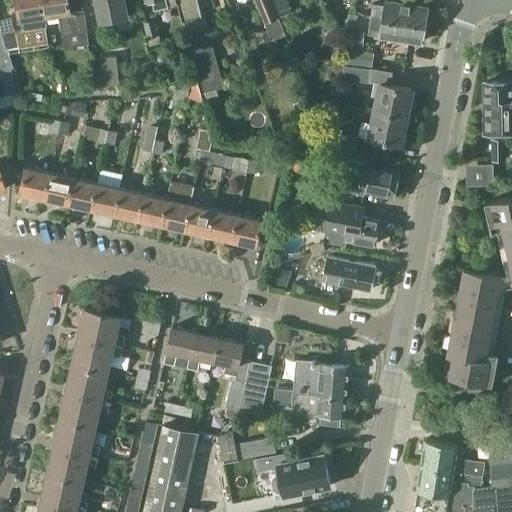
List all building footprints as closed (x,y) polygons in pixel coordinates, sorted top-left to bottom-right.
[(45,16),(42,0),(18,0),(21,17),(22,17),(24,30),(47,27),(45,16)] [(68,0),(42,0),(45,16),(60,14),(65,47),(89,44),(84,9),(70,11),(68,0)] [(96,0),(101,21),(127,16),(124,0),(96,0)] [(169,6),(167,0),(145,0),(146,1),(150,0),(153,0),(156,9),(169,6)] [(277,18),(270,0),(256,0),(272,39),(284,35),(277,18)] [(288,0),(270,0),(277,18),(293,11),(288,0)] [(384,6),(372,4),(370,18),(424,26),(427,8),(385,2),(384,6)] [(225,87),(204,15),(182,21),(192,60),(202,93),(225,87)] [(350,15),(348,29),(355,30),(357,16),(350,15)] [(0,20),(0,28),(3,37),(12,67),(14,67),(8,47),(18,45),(12,17),(0,20)] [(424,26),(370,18),(368,35),(421,43),(424,26)] [(161,43),(157,19),(145,22),(150,46),(161,43)] [(347,30),(347,54),(360,54),(360,51),(363,51),(365,31),(348,30),(347,30)] [(345,40),(328,32),(320,48),(337,57),(345,40)] [(3,37),(0,38),(0,70),(1,71),(7,95),(0,96),(0,108),(21,103),(18,92),(18,93),(17,93),(11,68),(12,67),(3,37)] [(95,72),(97,86),(120,83),(117,55),(93,58),(95,72)] [(337,63),(335,73),(343,74),(345,64),(337,63)] [(371,74),(371,68),(357,66),(345,64),(343,74),(343,78),(370,82),(370,81),(371,74)] [(413,90),(391,85),(393,71),(371,67),(371,68),(371,74),(370,81),(380,83),(374,111),(408,118),(413,90)] [(59,95),(67,94),(64,73),(56,75),(59,95)] [(499,131),(511,131),(511,80),(510,81),(510,78),(499,78),(499,82),(485,82),(485,114),(483,114),(483,133),(499,133),(499,131)] [(179,88),(189,90),(191,84),(181,82),(179,88)] [(85,117),(88,103),(76,100),(73,114),(85,117)] [(408,118),(374,111),(369,138),(402,145),(408,118)] [(58,132),(61,120),(52,118),(51,124),(50,131),(58,132)] [(71,122),(61,120),(58,132),(68,135),(71,122)] [(200,127),(196,148),(198,148),(210,150),(212,141),(212,138),(211,129),(200,127)] [(105,142),(108,129),(100,128),(97,141),(105,142)] [(108,129),(105,142),(117,145),(120,132),(108,129)] [(358,136),(332,131),(330,145),(356,149),(358,136)] [(156,140),(156,139),(146,137),(144,150),(153,152),(156,140)] [(505,139),(492,139),(493,159),(505,159),(505,139)] [(156,140),(153,152),(163,153),(165,141),(156,140)] [(376,143),(374,155),(388,158),(391,145),(376,143)] [(198,148),(195,160),(210,163),(224,165),(226,154),(222,154),(210,151),(210,150),(198,148)] [(369,152),(355,150),(354,157),(368,160),(369,152)] [(296,153),(294,169),(312,172),(315,156),(296,153)] [(224,165),(224,166),(233,168),(235,156),(226,154),(224,165)] [(242,158),(239,170),(247,171),(250,159),(242,158)] [(250,159),(247,171),(257,173),(259,161),(250,159)] [(393,196),(399,170),(366,162),(365,167),(349,163),(343,190),(363,195),(365,190),(393,196)] [(43,198),(49,172),(26,167),(20,192),(43,198)] [(72,177),(49,172),(43,198),(67,203),(72,177)] [(97,183),(96,182),(90,208),(114,213),(120,188),(105,184),(106,178),(98,176),(97,183)] [(72,177),(67,203),(90,208),(96,182),(72,177)] [(168,199),(167,198),(161,224),(185,229),(193,193),(191,193),(192,190),(171,186),(168,199)] [(120,188),(114,213),(138,219),(143,193),(120,188)] [(143,193),(138,219),(161,224),(167,198),(143,193)] [(204,196),(193,193),(185,229),(208,235),(214,209),(201,206),(204,196)] [(328,218),(329,201),(329,200),(303,194),(298,213),(308,215),(328,218)] [(511,196),(484,203),(488,225),(501,222),(511,275),(511,196)] [(329,201),(328,218),(308,215),(306,228),(325,231),(327,232),(331,238),(331,242),(345,244),(346,239),(375,245),(380,220),(362,217),(364,207),(329,201)] [(214,209),(208,235),(232,240),(238,214),(214,209)] [(261,219),(238,214),(232,240),(255,245),(261,219)] [(294,231),(293,218),(283,218),(283,231),(294,231)] [(371,289),(376,265),(345,258),(344,260),(329,257),(327,264),(323,280),(328,281),(328,278),(340,280),(340,282),(371,289)] [(291,270),(290,270),(275,267),(271,284),(287,288),(291,270)] [(442,377),(491,386),(496,363),(484,361),(500,275),(463,268),(442,377)] [(72,363),(108,371),(121,315),(84,307),(72,363)] [(160,324),(150,322),(148,331),(158,334),(160,324)] [(289,342),(290,326),(278,323),(276,340),(289,342)] [(164,362),(174,364),(187,368),(190,355),(195,331),(172,326),(166,349),(167,349),(164,362)] [(195,331),(190,355),(187,368),(198,370),(201,357),(214,360),(219,337),(195,331)] [(246,381),(249,368),(247,368),(237,365),(243,342),(219,337),(214,360),(224,363),(222,372),(233,375),(232,378),(231,378),(224,406),(227,407),(225,415),(236,418),(238,410),(246,381)] [(276,387),(274,409),(287,405),(298,405),(299,393),(346,397),(349,366),(349,364),(298,359),(295,389),(276,387)] [(239,409),(261,414),(272,365),(251,360),(249,368),(246,381),(239,409)] [(108,371),(72,363),(59,419),(95,427),(108,371)] [(139,367),(137,377),(148,379),(150,369),(139,367)] [(137,377),(135,387),(146,389),(148,379),(137,377)] [(287,405),(286,411),(321,414),(320,424),(339,426),(340,426),(341,416),(342,415),(344,415),(346,397),(299,393),(298,405),(287,405)] [(166,410),(165,411),(178,413),(179,405),(167,402),(166,410)] [(179,405),(178,413),(192,416),(193,407),(179,405)] [(95,427),(59,419),(47,474),(83,482),(95,427)] [(495,485),(511,483),(511,424),(491,419),(470,421),(471,435),(490,433),(495,485)] [(143,511),(163,423),(147,420),(126,511),(143,511)] [(163,423),(143,511),(180,511),(199,431),(163,423)] [(237,460),(237,457),(238,457),(233,432),(218,435),(223,461),(225,461),(225,462),(237,460)] [(276,451),(273,436),(241,442),(244,458),(276,451)] [(426,438),(422,463),(453,468),(453,471),(455,472),(466,473),(482,476),(484,463),(454,458),(457,443),(426,438)] [(286,473),(288,472),(289,476),(281,478),(284,492),(303,488),(303,491),(330,486),(323,455),(298,460),(298,459),(286,462),(287,466),(284,467),(286,473)] [(453,471),(453,468),(422,463),(418,487),(471,496),(472,488),(473,485),(480,486),(482,476),(466,473),(465,481),(454,480),(455,472),(453,471)] [(76,511),(83,482),(47,474),(38,511),(76,511)] [(471,496),(418,487),(414,509),(416,509),(415,511),(476,511),(495,508),(511,505),(511,483),(495,485),(472,488),(471,496)]
